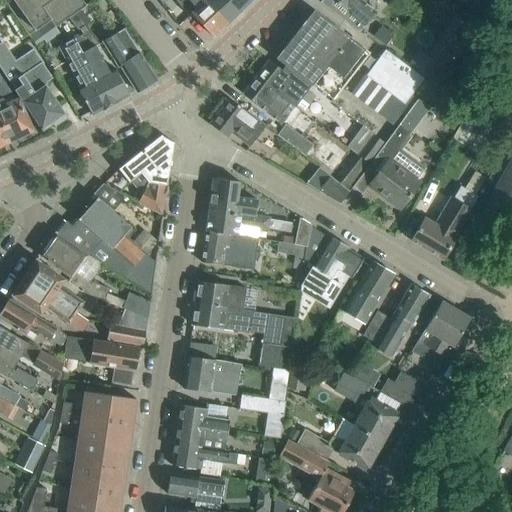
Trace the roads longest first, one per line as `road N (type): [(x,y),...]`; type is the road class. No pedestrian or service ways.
road 1 (residential): [(196,136),(142,511)]
road 2 (residential): [(196,136),(501,314)]
road 3 (residential): [(387,511),(501,314)]
road 4 (residential): [(155,101),(15,170)]
